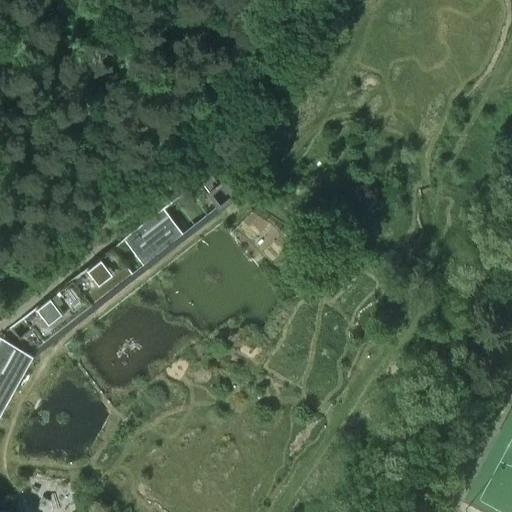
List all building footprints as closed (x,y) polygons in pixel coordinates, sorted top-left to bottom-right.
[(218,204),(245,184),(225,158),(199,179),(218,204)] [(162,208),(122,239),(142,264),(182,233),(162,208)] [(112,247),(21,318),(41,343),(132,273),(112,247)] [(19,337),(11,326),(2,333),(0,337),(15,345),(19,337)] [(0,395),(9,380),(24,352),(28,354),(29,353),(15,345),(0,337),(0,336),(0,395)]
